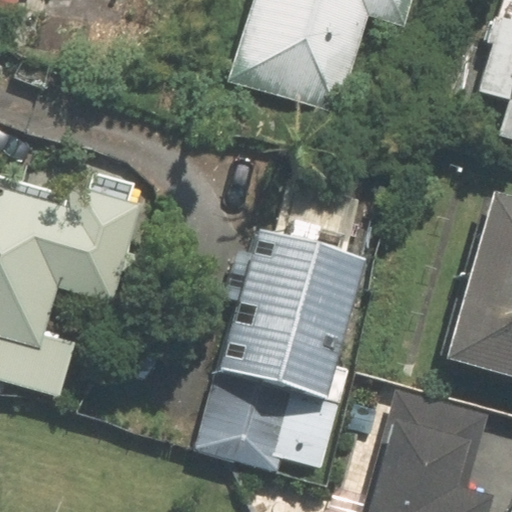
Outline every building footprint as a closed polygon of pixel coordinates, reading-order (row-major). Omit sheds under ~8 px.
[(0,0),(0,13),(18,18),(22,0),(0,0)] [(261,0),(245,51),(274,60),(265,88),(310,103),(326,54),(358,64),(376,9),(392,14),(396,0),(261,0)] [(511,0),(504,0),(487,94),(511,98),(504,142),(511,143),(511,0)] [(0,377),(70,396),(82,342),(54,336),(64,294),(116,306),(124,269),(140,273),(155,205),(0,172),(0,377)] [(511,187),(502,185),(454,349),(511,365),(511,187)] [(259,228),(195,436),(319,473),(349,374),(329,368),(362,259),(259,228)] [(476,485),(494,413),(409,392),(378,511),(501,511),(506,492),(476,485)]
